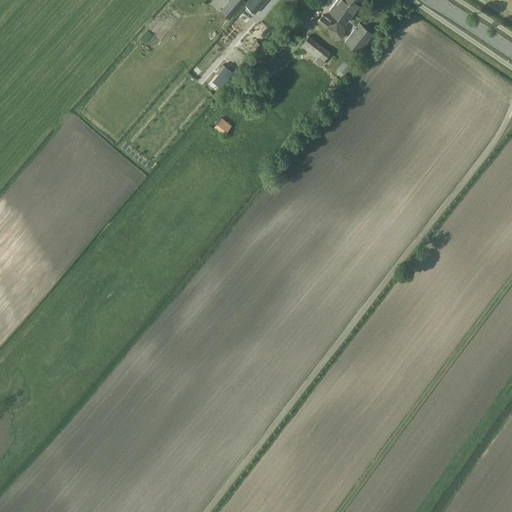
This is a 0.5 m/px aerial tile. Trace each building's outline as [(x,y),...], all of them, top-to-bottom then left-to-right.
[(301,19),(316,0),(305,0),(294,13),(301,19)] [(346,24),(364,0),(336,0),(329,11),(346,24)] [(230,1),(221,11),(230,19),(239,9),(230,1)] [(211,27),(206,33),(209,36),(225,19),(218,12),(206,23),(211,27)] [(326,28),(331,22),(323,15),(318,21),(326,28)] [(331,38),(340,38),(344,29),(336,23),(328,29),(331,38)] [(358,53),(373,34),(359,23),(344,42),(358,53)] [(309,36),(301,46),(317,58),(315,60),(315,61),(315,62),(320,65),(321,66),(321,65),(328,57),(331,53),(325,48),(312,38),(309,36)] [(257,77),(267,69),(252,51),(242,60),(257,77)] [(344,74),(350,66),(344,61),(338,69),(344,74)] [(221,73),(214,81),(220,86),(232,73),(224,66),(219,72),(221,73)] [(223,134),(230,125),(221,117),(213,126),(223,134)]
